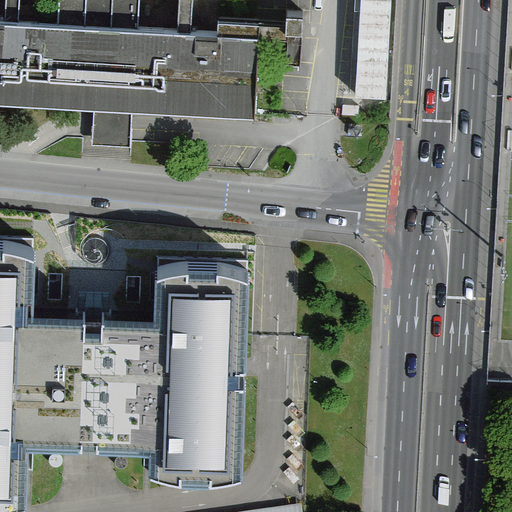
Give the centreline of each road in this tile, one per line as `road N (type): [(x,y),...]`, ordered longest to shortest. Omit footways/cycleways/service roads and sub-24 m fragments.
road 1 (tertiary): [(0,178),(422,216)]
road 2 (primary): [(422,216),(409,300),(398,511)]
road 3 (primary): [(442,511),(461,220)]
road 4 (primary): [(461,220),(479,0)]
road 5 (primary): [(443,0),(422,216)]
